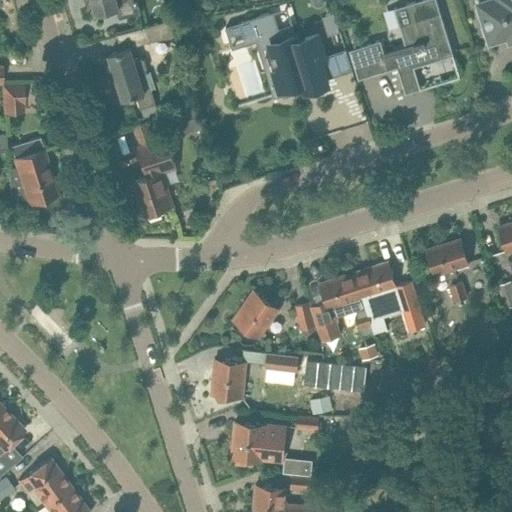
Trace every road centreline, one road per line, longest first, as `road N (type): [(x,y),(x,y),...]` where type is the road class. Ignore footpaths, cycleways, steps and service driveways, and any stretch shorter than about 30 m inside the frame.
road 1 (unclassified): [(511,112),(266,188),(239,213),(229,255)]
road 2 (unclassified): [(229,255),(298,242),(511,175)]
road 3 (residential): [(120,258),(36,0)]
road 4 (residential): [(197,511),(120,258)]
road 5 (residential): [(150,511),(0,333)]
road 6 (residential): [(120,258),(0,240)]
